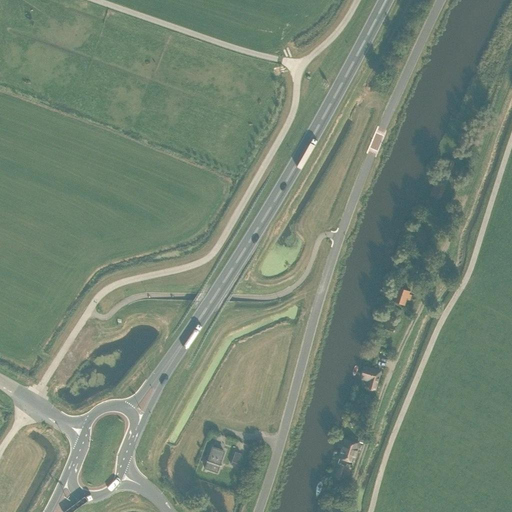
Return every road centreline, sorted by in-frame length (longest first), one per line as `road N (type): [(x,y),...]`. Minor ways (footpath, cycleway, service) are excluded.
road 1 (unclassified): [(258,511),(339,236),(447,0)]
road 2 (unclassified): [(31,404),(106,289),(195,264),(218,246),(288,123),(296,66)]
road 3 (trunk): [(176,351),(273,202),(385,0)]
road 4 (track): [(511,139),(473,261),(400,416),(370,511)]
road 5 (track): [(348,511),(387,377),(461,209)]
